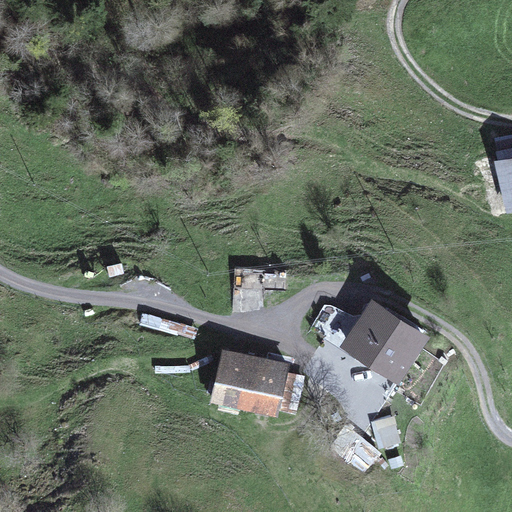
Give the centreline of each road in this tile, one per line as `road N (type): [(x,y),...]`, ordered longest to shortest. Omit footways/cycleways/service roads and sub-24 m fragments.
road 1 (track): [(246,331),(306,301),(342,292),(378,298),(457,345),(490,419),(511,440)]
road 2 (track): [(0,272),(52,292),(246,331)]
road 3 (track): [(511,124),(475,117),(413,71),(397,38),(406,0)]
